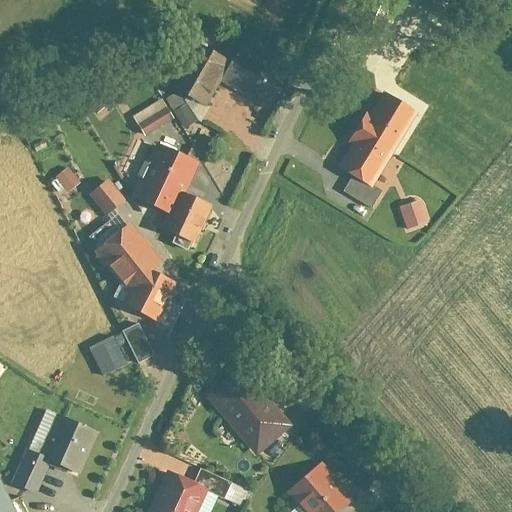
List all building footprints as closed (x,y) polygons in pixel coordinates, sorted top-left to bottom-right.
[(481,26),(450,71),(477,90),(509,44),(481,26)] [(212,75),(258,102),(279,64),(224,33),(212,55),(180,38),(157,78),(197,101),(212,75)] [(396,39),(319,150),(361,179),(438,68),(396,39)] [(180,92),(168,101),(190,130),(202,121),(180,92)] [(166,99),(137,116),(149,137),(179,120),(166,99)] [(134,159),(164,172),(174,149),(144,135),(134,159)] [(170,178),(136,163),(122,193),(155,207),(148,223),(161,229),(159,234),(173,240),(176,234),(181,236),(198,197),(168,183),(170,178)] [(72,168),(55,182),(67,197),(84,183),(72,168)] [(356,176),(347,192),(376,209),(385,193),(356,176)] [(107,194),(92,178),(78,190),(93,206),(107,194)] [(412,190),(386,197),(393,221),(419,214),(412,190)] [(156,264),(126,229),(97,253),(97,262),(101,268),(108,268),(131,292),(124,308),(153,323),(171,285),(146,273),(156,264)] [(126,316),(110,325),(129,357),(144,349),(126,316)] [(232,359),(195,390),(242,446),(279,415),(232,359)] [(96,434),(59,420),(43,461),(80,475),(96,434)] [(305,511),(326,493),(294,457),(264,484),(289,511),(305,511)] [(44,500),(55,469),(33,461),(21,491),(44,500)] [(191,470),(184,484),(195,489),(217,498),(223,483),(191,470)] [(184,484),(161,475),(145,511),(185,511),(195,489),(184,484)] [(9,511),(2,498),(0,498),(0,511),(9,511)]
